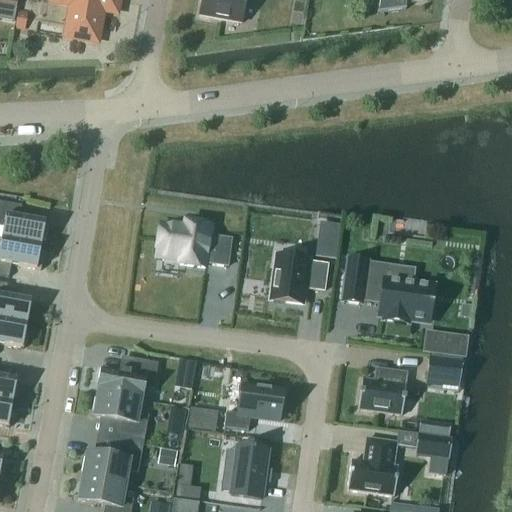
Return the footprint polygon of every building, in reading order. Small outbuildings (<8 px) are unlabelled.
[(0,0),(0,6),(15,9),(16,0),(0,0)] [(96,38),(98,34),(102,12),(116,14),(118,0),(51,0),(51,2),(72,6),(68,28),(68,33),(71,37),(75,39),(87,41),(92,41),(96,38)] [(202,0),(199,18),(241,25),(245,0),(202,0)] [(381,0),(379,13),(377,13),(377,14),(405,11),(405,9),(404,10),(405,0),(421,2),(421,0),(381,0)] [(0,226),(3,227),(1,241),(40,248),(41,242),(46,242),(49,225),(19,220),(21,207),(0,203),(0,226)] [(206,263),(227,266),(231,238),(209,235),(210,228),(184,224),(184,229),(160,225),(155,258),(179,262),(179,266),(205,270),(206,263)] [(40,248),(1,241),(0,245),(0,277),(8,279),(10,267),(40,272),(43,255),(39,254),(40,248)] [(277,257),(270,303),(301,307),(304,290),(323,293),(327,267),(307,264),(307,261),(295,260),(295,259),(292,258),(292,259),(277,257)] [(366,302),(366,299),(385,301),(383,314),(389,315),(388,319),(400,320),(409,322),(411,322),(412,318),(433,321),(437,285),(390,279),(391,265),(371,262),(372,260),(353,257),(347,300),(366,302)] [(231,319),(234,282),(207,279),(204,316),(231,319)] [(0,321),(26,327),(27,320),(28,321),(32,303),(5,298),(7,286),(0,284),(0,321)] [(0,346),(23,350),(26,333),(25,333),(26,327),(0,321),(0,346)] [(458,390),(461,362),(429,358),(426,386),(458,390)] [(98,395),(140,403),(143,388),(152,390),(157,366),(132,362),(130,374),(101,369),(98,385),(100,385),(98,395)] [(362,382),(357,411),(401,417),(405,388),(404,388),(405,376),(375,372),(375,373),(380,374),(378,384),(362,382)] [(0,403),(12,405),(13,399),(14,399),(17,382),(0,378),(0,403)] [(226,414),(224,429),(247,433),(249,419),(279,423),(283,393),(239,387),(236,415),(226,414)] [(140,403),(98,395),(98,398),(95,398),(93,415),(95,415),(94,419),(121,424),(119,436),(143,440),(147,419),(138,417),(140,403)] [(0,427),(8,429),(9,429),(12,412),(11,412),(12,405),(0,403),(0,427)] [(428,436),(429,424),(419,423),(418,435),(428,436)] [(416,452),(448,457),(450,441),(418,436),(416,452)] [(362,464),(351,463),(350,463),(346,492),(393,499),(397,470),(393,469),(396,445),(366,441),(362,464)] [(244,451),(238,498),(269,502),(272,479),(278,480),(279,473),(273,472),(276,447),(274,447),(273,454),(244,451)] [(84,459),(81,479),(125,487),(128,472),(137,474),(141,453),(117,448),(115,460),(87,455),(87,460),(84,459)] [(176,453),(160,450),(158,462),(174,465),(176,453)] [(125,487),(81,479),(77,499),(79,499),(79,503),(106,508),(105,511),(130,511),(132,503),(123,501),(125,487)]
